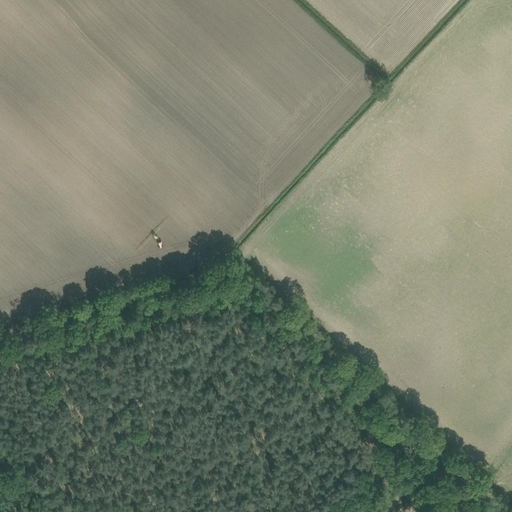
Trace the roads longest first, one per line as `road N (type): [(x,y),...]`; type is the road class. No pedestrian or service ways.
road 1 (track): [(507,511),(233,257),(0,333)]
road 2 (track): [(313,511),(420,430)]
